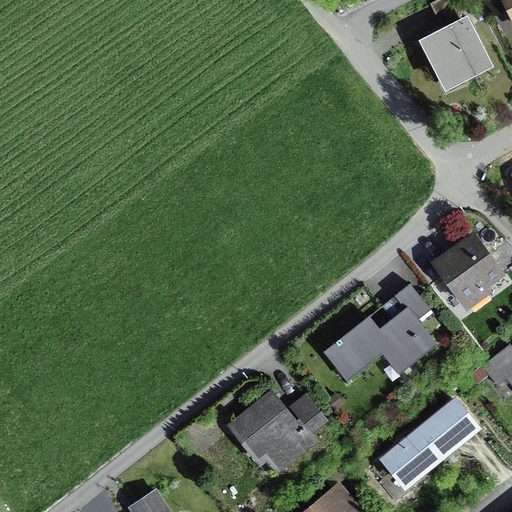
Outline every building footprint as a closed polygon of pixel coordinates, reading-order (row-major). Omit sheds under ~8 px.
[(511,0),(502,0),(511,18),(511,0)] [(449,86),(485,68),(476,51),(480,49),(471,31),(467,33),(462,23),(426,41),(449,86)] [(461,301),(498,274),(472,239),(435,265),(461,301)] [(429,311),(416,296),(408,285),(393,297),(403,310),(377,331),(367,318),(322,353),(347,383),(397,343),(413,363),(435,346),(415,322),(429,311)] [(511,352),(507,347),(482,367),(497,385),(506,378),(511,385),(511,352)] [(325,422),(305,397),(285,413),(271,394),(229,427),(248,451),(254,445),(275,471),(313,442),(308,435),(325,422)] [(382,461),(403,487),(475,428),(454,402),(382,461)] [(131,511),(166,511),(152,491),(128,507),(131,511)] [(339,511),(328,498),(310,511),(339,511)]
